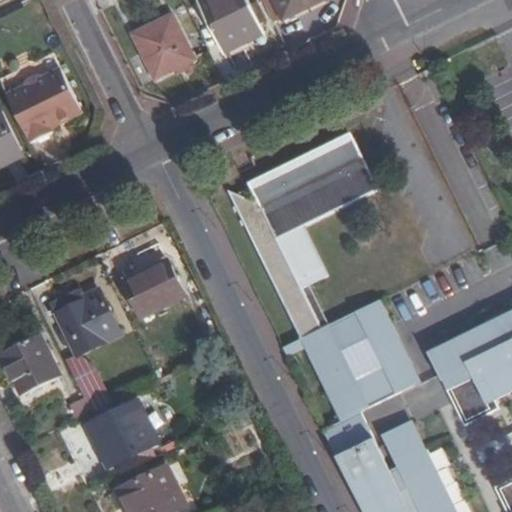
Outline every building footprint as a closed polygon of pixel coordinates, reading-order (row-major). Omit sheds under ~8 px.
[(266,34),(262,24),(253,5),(250,0),(210,0),(204,3),(228,53),(266,34)] [(272,0),(284,22),(319,5),(319,0),(272,0)] [(253,5),(262,24),(268,21),(260,2),(253,5)] [(159,80),(199,60),(178,17),(137,36),(159,80)] [(12,98),(37,148),(61,136),(59,132),(58,129),(88,113),(66,71),(50,79),(44,76),(31,82),(30,89),(12,98)] [(58,129),(59,132),(90,117),(88,113),(58,129)] [(0,168),(6,166),(3,160),(25,149),(7,114),(0,117),(0,168)] [(298,340),(326,326),(306,286),(325,276),(300,228),(374,190),(351,143),(308,166),(304,158),(256,181),(260,190),(249,195),(253,203),(224,191),(223,192),(298,340)] [(3,160),(6,166),(7,169),(29,158),(25,149),(3,160)] [(260,190),(256,181),(245,186),(249,195),(260,190)] [(140,319),(181,298),(162,260),(121,281),(140,319)] [(58,316),(78,357),(118,337),(96,292),(80,300),(82,304),(58,316)] [(82,304),(80,300),(76,293),(52,304),(58,316),(82,304)] [(280,349),(285,359),(303,350),(340,422),(322,431),(362,511),(455,511),(422,444),(393,459),(396,465),(388,469),(359,411),(420,381),(379,299),(326,326),(298,340),(280,349)] [(511,511),(511,314),(426,356),(464,429),(498,412),(495,406),(511,396),(511,482),(496,491),(506,511),(511,511)] [(1,355),(21,395),(58,377),(38,336),(1,355)] [(90,412),(109,402),(93,370),(78,357),(66,363),(84,398),(90,412)] [(70,405),(77,418),(90,412),(84,398),(70,405)] [(132,406),(84,431),(104,471),(152,446),(132,406)] [(380,435),(393,459),(422,444),(409,420),(380,435)] [(166,467),(118,491),(128,511),(176,511),(187,507),(166,467)]
